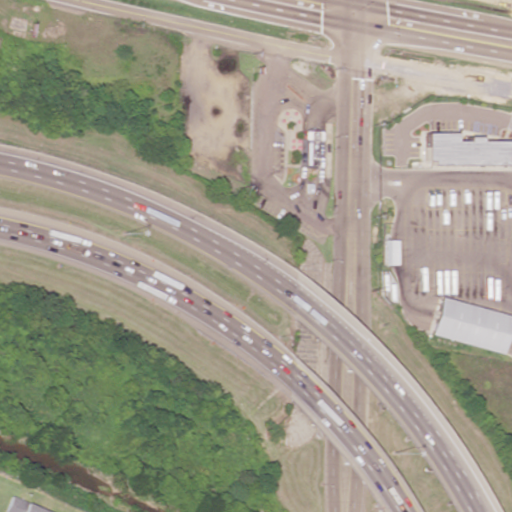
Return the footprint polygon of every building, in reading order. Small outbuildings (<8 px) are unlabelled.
[(315,155),(320,155),(321,131),(299,131),(298,165),(315,166),(315,155)] [(511,165),(511,157),(511,156),(511,141),(474,141),(474,137),(462,137),(462,141),(451,141),(451,133),(421,133),(421,159),(427,159),(427,165),(511,165)] [(381,265),(393,264),(393,240),(381,240),(381,265)] [(508,316),(437,298),(427,335),(498,353),(508,316)] [(45,511),(9,496),(2,511),(45,511)]
